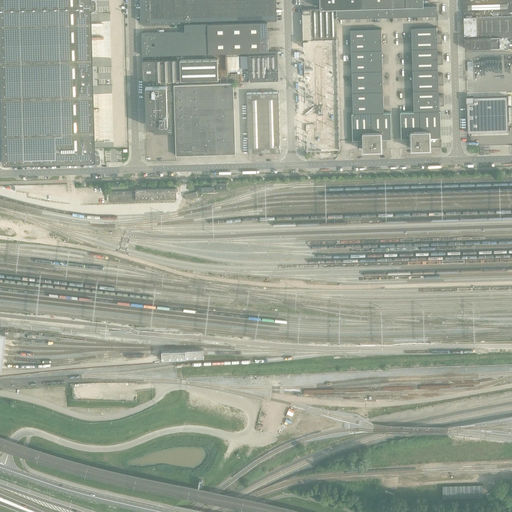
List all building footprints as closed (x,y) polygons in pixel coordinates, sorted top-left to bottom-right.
[(0,0),(0,108),(2,161),(2,162),(2,163),(3,163),(4,163),(4,164),(70,162),(71,162),(71,161),(72,161),(72,160),(73,160),(73,159),(83,159),(83,160),(83,161),(84,161),(84,162),(85,163),(86,163),(97,163),(98,163),(98,162),(99,162),(100,162),(100,161),(100,160),(100,154),(100,153),(99,153),(99,152),(98,152),(97,152),(96,152),(96,151),(95,151),(95,150),(94,150),(94,149),(92,85),(92,84),(92,83),(91,83),(91,82),(90,82),(89,70),(90,70),(91,70),(91,69),(92,69),(92,68),(92,67),(90,13),(90,12),(91,12),(91,11),(92,11),(92,10),(93,10),(94,10),(95,10),(95,9),(95,8),(96,8),(95,0),(0,0)] [(140,0),(141,10),(142,22),(142,25),(185,24),(208,24),(207,0),(140,0)] [(207,0),(208,24),(268,22),(277,21),(276,18),(277,18),(276,0),(207,0)] [(319,0),(320,8),(362,7),(362,0),(319,0)] [(511,0),(463,0),(464,15),(511,13),(511,0)] [(437,15),(437,12),(437,5),(336,8),(336,18),(437,15)] [(337,38),(336,18),(336,8),(320,9),(302,9),(303,13),(303,39),(337,38)] [(511,13),(464,15),(464,38),(499,37),(511,36),(511,13)] [(268,22),(208,24),(209,53),(248,52),(269,52),(268,22)] [(185,32),(143,33),(142,33),(143,55),(209,53),(208,24),(185,24),(185,32)] [(438,74),(438,69),(438,63),(443,63),(442,53),(438,53),(437,43),(442,43),(442,33),(437,33),(437,27),(411,28),(414,112),(400,112),(401,139),(412,138),(412,149),(430,148),(430,138),(441,137),(440,111),(439,111),(439,105),(444,105),(444,95),(439,95),(438,84),(443,84),(443,74),(438,74)] [(383,113),(382,70),(382,50),(381,28),(351,29),(352,113),(351,113),(352,140),(363,140),(363,150),(368,150),(381,149),(381,139),(391,139),(391,112),(383,113)] [(499,37),(464,38),(465,48),(500,48),(499,37)] [(336,39),(303,40),(304,49),(304,69),(337,69),(336,39)] [(277,51),(269,52),(248,52),(249,82),(278,81),(278,78),(278,54),(277,51)] [(219,84),(218,59),(143,61),(143,81),(144,81),(144,85),(146,85),(149,85),(174,85),(219,84)] [(337,69),(304,69),(304,74),(305,81),(305,96),(305,98),(338,97),(337,69)] [(236,154),(234,83),(219,84),(174,85),(176,133),(176,155),(236,154)] [(176,133),(174,85),(149,85),(146,85),(147,126),(149,126),(154,126),(154,134),(176,133)] [(281,152),(279,92),(246,93),(248,153),(281,152)] [(473,97),(467,97),(467,103),(467,104),(468,133),(508,131),(507,96),(473,97)] [(338,97),(305,98),(305,101),(306,117),(306,124),(306,125),(339,124),(338,97)] [(339,124),(306,125),(306,129),(306,136),(306,141),(306,147),(307,152),(310,152),(339,151),(340,151),(339,124)] [(139,199),(177,198),(176,188),(135,189),(135,191),(110,192),(110,202),(139,201),(139,199)] [(203,350),(162,351),(162,355),(162,361),(173,361),(173,359),(203,358),(203,354),(203,350)] [(510,500),(509,497),(507,488),(468,496),(469,499),(470,507),(470,508),(475,507),(510,500)]
